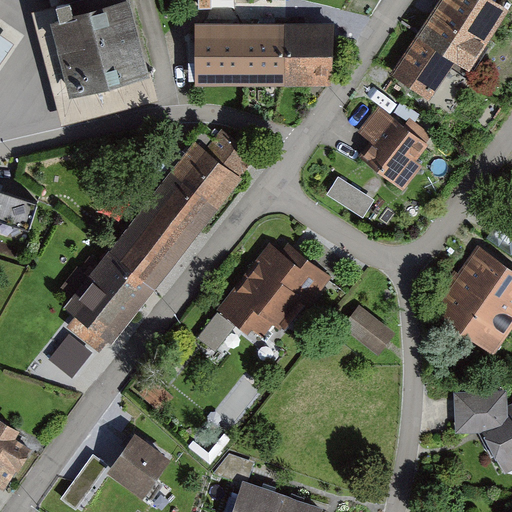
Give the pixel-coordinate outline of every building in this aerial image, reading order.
[(66,7),(64,0),(50,0),(53,9),(33,14),(63,128),(160,102),(152,72),(148,73),(150,79),(71,100),(51,26),(59,24),(55,10),(66,7)] [(148,73),(129,0),(64,0),(66,7),(55,10),(59,24),(51,26),(71,100),(150,79),(148,73)] [(510,11),(492,0),(441,0),(417,40),(455,64),(471,74),(510,11)] [(196,27),(196,88),(334,88),(334,27),(196,27)] [(0,67),(15,46),(0,35),(0,67)] [(455,64),(417,40),(392,77),(431,102),(455,64)] [(418,162),(430,146),(427,143),(433,136),(410,119),(405,125),(380,106),(360,131),(374,142),(361,159),(404,192),(423,166),(418,162)] [(258,158),(222,130),(207,149),(197,141),(69,300),(82,310),(68,327),(101,354),(116,335),(118,337),(244,180),(242,178),(258,158)] [(376,201),(339,178),(327,196),(364,220),(376,201)] [(38,206),(0,193),(0,224),(29,234),(38,206)] [(511,233),(498,224),(487,239),(511,256),(511,233)] [(280,252),(270,244),(217,312),(219,313),(199,339),(216,352),(236,326),(249,336),(252,331),(265,341),(276,327),(282,331),(305,302),(311,306),(333,278),(288,242),(280,252)] [(511,331),(511,269),(479,246),(432,312),(495,356),(511,331)] [(397,335),(360,306),(342,329),(379,357),(397,335)] [(161,414),(175,398),(153,378),(139,394),(161,414)] [(511,474),(511,403),(508,406),(508,391),(455,393),(456,435),(482,434),(505,478),(511,474)] [(20,433),(0,421),(0,490),(6,494),(32,451),(15,441),(20,433)] [(194,441),(189,448),(211,466),(232,440),(225,434),(209,453),(194,441)] [(173,462),(137,435),(107,475),(143,502),(173,462)] [(65,493),(79,502),(109,457),(96,448),(65,493)] [(256,462),(230,454),(213,474),(243,484),(244,482),(249,484),(256,462)] [(323,511),(325,509),(249,484),(244,482),(243,484),(233,511),(323,511)]
